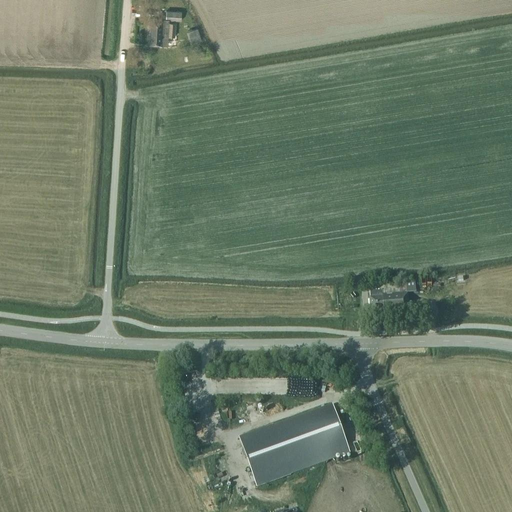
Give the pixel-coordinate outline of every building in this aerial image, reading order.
[(181,12),(165,11),(165,20),(168,20),(180,20),(181,12)] [(168,20),(165,20),(149,19),(148,43),(170,44),(170,35),(173,36),(174,22),(168,21),(168,20)] [(190,41),(201,39),(198,27),(187,30),(190,41)] [(383,319),(409,318),(406,285),(384,286),(385,291),(369,292),(371,318),(383,317),(383,319)] [(273,425),(239,437),(256,487),(290,475),(290,474),(349,453),(332,404),(273,425)]
